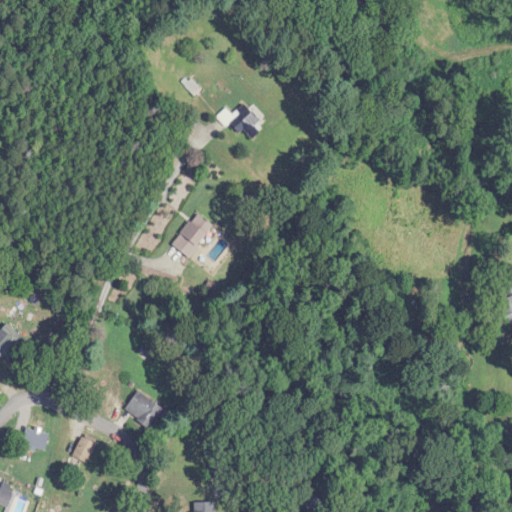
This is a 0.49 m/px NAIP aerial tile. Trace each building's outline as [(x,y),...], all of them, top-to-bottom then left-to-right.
[(245,105),(234,116),(227,109),(221,116),(239,135),(245,130),(255,140),(267,128),(245,105)] [(188,258),(217,229),(202,214),(173,243),(188,258)] [(126,410),(149,427),(162,408),(139,391),(126,410)] [(23,444),(45,452),(51,435),(28,428),(23,444)] [(89,463),(99,443),(84,436),(74,456),(89,463)] [(15,493),(0,486),(0,504),(8,508),(15,493)] [(308,511),(325,511),(326,497),(308,497),(308,511)]
